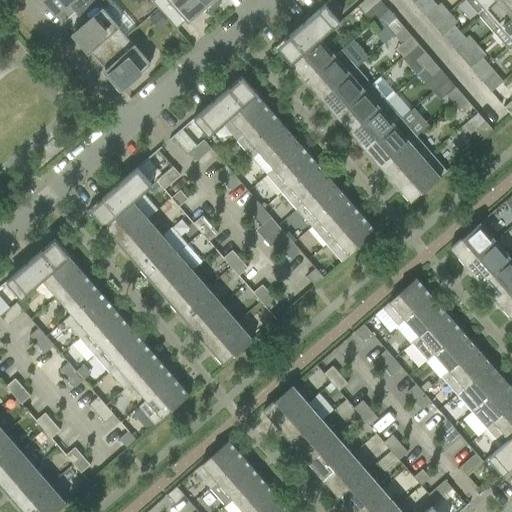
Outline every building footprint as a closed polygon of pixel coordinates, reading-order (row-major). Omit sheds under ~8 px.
[(38,0),(53,16),(55,14),(71,1),(79,11),(91,0),(38,0)] [(90,53),(97,62),(125,38),(117,29),(118,28),(102,9),(110,1),(109,0),(91,0),(79,11),(88,21),(70,36),(87,55),(90,53)] [(198,0),(153,0),(151,2),(175,29),(185,21),(187,24),(206,8),(203,5),(198,0)] [(198,0),(203,5),(206,8),(209,12),(220,3),(217,0),(198,0)] [(363,0),(356,6),(364,15),(373,7),(380,1),(379,0),(363,0)] [(416,0),(413,3),(419,10),(430,0),(416,0)] [(431,0),(430,0),(419,10),(424,17),(437,6),(431,0)] [(464,0),(478,16),(483,11),(484,10),(496,0),(464,0)] [(483,11),(478,16),(492,32),(498,27),(499,27),(511,14),(511,0),(496,0),(484,10),(483,11)] [(387,8),(380,1),(364,15),(371,23),(387,8)] [(424,17),(433,26),(449,12),(441,2),(437,6),(424,17)] [(275,48),(289,65),(338,22),(324,5),(275,48)] [(395,18),(387,8),(371,23),(368,25),(383,42),(393,34),(386,26),(395,18)] [(157,11),(148,19),(158,31),(167,23),(157,11)] [(457,22),(449,12),(433,26),(441,36),(453,25),(457,22)] [(511,14),(498,27),(511,44),(511,43),(511,14)] [(393,34),(394,36),(403,28),(395,18),(386,26),(393,34)] [(441,36),(447,43),(459,32),(453,25),(441,36)] [(403,28),(394,36),(401,44),(410,36),(403,28)] [(459,32),(447,43),(453,49),(465,39),(459,32)] [(453,49),(461,59),(477,45),(469,35),(465,39),(453,49)] [(417,44),(410,36),(401,44),(395,49),(402,56),(417,44)] [(97,62),(105,70),(102,73),(119,92),(121,89),(150,65),(133,45),(132,46),(125,38),(97,62)] [(319,39),(289,65),(304,82),(334,56),(319,39)] [(353,40),(341,50),(356,68),(369,57),(353,40)] [(425,53),(417,44),(402,56),(400,58),(408,67),(425,53)] [(486,54),(477,45),(461,59),(470,68),(482,58),(486,54)] [(304,82),(319,99),(356,68),(341,50),(334,56),(304,82)] [(416,61),(408,67),(416,76),(417,75),(423,69),(432,62),(425,53),(416,61)] [(470,68),(475,75),(487,65),(482,58),(470,68)] [(423,69),(417,75),(424,84),(431,78),(440,70),(432,62),(423,69)] [(487,65),(475,75),(481,82),(493,71),(487,65)] [(319,99),(334,116),(371,85),(356,68),(319,99)] [(447,79),(440,70),(424,84),(431,92),(447,79)] [(493,71),(481,82),(490,92),(502,81),(493,71)] [(380,76),(371,85),(386,102),(395,94),(380,76)] [(192,119),(207,137),(256,94),(241,77),(192,119)] [(454,86),(447,79),(431,92),(438,100),(454,86)] [(334,116),(349,134),(386,102),(371,85),(334,116)] [(445,95),(453,104),(462,96),(454,87),(445,95)] [(222,124),(236,141),(271,111),(256,94),(207,137),(222,124)] [(410,111),(395,94),(386,102),(400,119),(410,111)] [(462,96),(453,104),(461,113),(470,105),(462,96)] [(511,99),(503,107),(510,115),(511,113),(511,99)] [(349,134),(364,151),(394,125),(400,119),(386,102),(349,134)] [(414,107),(410,111),(400,119),(415,136),(429,124),(414,107)] [(236,141),(251,158),(286,128),(271,111),(236,141)] [(477,113),(462,126),(469,135),(475,130),(484,122),(477,113)] [(394,125),(364,151),(379,168),(415,137),(415,136),(400,119),(394,125)] [(484,122),(475,130),(483,139),(492,131),(484,122)] [(286,128),(251,158),(266,176),(301,146),(286,128)] [(379,168),(394,185),(430,154),(415,137),(379,168)] [(203,140),(194,148),(201,157),(210,149),(203,140)] [(266,176),(281,193),(316,163),(301,146),(266,176)] [(201,157),(194,148),(186,155),(194,163),(201,157)] [(430,154),(394,185),(409,203),(446,171),(430,154)] [(281,193),(296,210),(331,180),(316,163),(281,193)] [(216,174),(223,183),(232,175),(225,166),(216,174)] [(156,181),(155,181),(163,190),(179,176),(172,167),(156,181)] [(87,210),(103,228),(132,202),(147,189),(152,185),(136,168),(87,210)] [(232,175),(223,183),(231,191),(240,183),(232,175)] [(296,210),(311,227),(345,197),(331,180),(296,210)] [(152,185),(147,189),(151,194),(159,187),(155,182),(152,185)] [(171,198),(178,207),(187,199),(180,190),(171,198)] [(311,227),(326,244),(360,214),(345,197),(311,227)] [(245,208),(253,217),(262,209),(255,200),(245,208)] [(103,228),(117,245),(147,219),(132,202),(103,228)] [(262,209),(253,217),(261,226),(270,218),(262,209)] [(360,214),(326,244),(341,262),(376,232),(360,214)] [(193,224),(201,233),(210,225),(202,216),(193,224)] [(117,245),(132,262),(162,236),(147,219),(117,245)] [(449,249),(465,267),(494,241),(479,223),(449,249)] [(210,225),(201,233),(208,241),(217,234),(210,225)] [(162,236),(132,262),(147,280),(177,254),(187,245),(172,228),(162,236)] [(275,243),(283,251),(292,244),(285,235),(275,243)] [(20,300),(41,281),(68,257),(54,240),(5,282),(20,300)] [(465,267),(480,284),(509,258),(494,241),(465,267)] [(292,244),(283,251),(291,260),(300,252),(292,244)] [(223,258),(231,268),(240,260),(232,250),(223,258)] [(147,280),(162,297),(192,271),(177,254),(147,280)] [(41,281),(55,298),(83,274),(68,257),(41,281)] [(480,284),(495,301),(511,285),(511,261),(509,258),(480,284)] [(240,260),(231,268),(238,276),(247,268),(240,260)] [(306,277),(314,286),(322,278),(314,269),(306,277)] [(162,297),(177,314),(207,288),(192,271),(162,297)] [(63,321),(64,321),(98,291),(83,274),(55,298),(70,315),(63,321)] [(381,308),(397,326),(403,320),(431,296),(416,278),(381,308)] [(253,293),(261,302),(270,294),(262,285),(253,293)] [(511,285),(495,301),(509,318),(511,316),(511,285)] [(177,314),(192,331),(222,305),(207,288),(177,314)] [(64,321),(79,338),(113,308),(98,291),(64,321)] [(270,294),(261,302),(268,310),(277,302),(270,294)] [(431,296),(403,320),(418,337),(446,313),(431,296)] [(15,303),(6,311),(14,320),(22,312),(15,303)] [(192,331),(207,348),(237,323),(222,305),(192,331)] [(79,338),(94,356),(128,325),(113,308),(79,338)] [(14,320),(6,311),(0,316),(0,318),(6,326),(14,320)] [(411,343),(426,360),(433,354),(461,330),(446,313),(418,337),(411,343)] [(237,323),(207,348),(222,366),(252,340),(237,323)] [(94,356),(109,373),(143,343),(128,325),(94,356)] [(362,325),(354,332),(362,341),(370,334),(362,325)] [(28,337),(36,345),(45,338),(37,329),(28,337)] [(461,330),(433,354),(448,372),(476,347),(461,330)] [(45,338),(36,345),(43,354),(52,346),(45,338)] [(109,373),(124,390),(158,360),(143,343),(109,373)] [(441,378),(456,395),(491,365),(476,347),(448,372),(441,378)] [(376,358),(384,367),(393,359),(385,351),(376,358)] [(393,359),(384,367),(391,376),(400,368),(393,359)] [(158,360),(130,384),(131,385),(134,388),(145,401),(173,377),(158,360)] [(57,371),(66,380),(75,372),(66,363),(57,371)] [(456,395),(471,412),(506,382),(491,365),(456,395)] [(323,374),(330,382),(339,374),(332,366),(323,374)] [(75,372),(66,380),(73,389),(82,381),(75,372)] [(339,374),(330,382),(338,392),(347,384),(339,374)] [(145,401),(138,407),(154,425),(189,395),(173,377),(145,401)] [(5,387),(14,396),(23,388),(14,379),(5,387)] [(511,388),(506,382),(471,412),(472,412),(486,429),(511,406),(511,388)] [(406,393),(414,402),(423,394),(415,385),(406,393)] [(262,411),(277,429),(307,403),(292,386),(262,411)] [(23,388),(14,396),(21,404),(30,396),(23,388)] [(423,394),(414,402),(421,410),(430,402),(423,394)] [(88,405),(96,414),(105,406),(97,398),(88,405)] [(353,408),(360,417),(369,409),(362,401),(353,408)] [(277,429),(292,446),(322,420),(307,403),(277,429)] [(105,406),(96,414),(103,423),(112,415),(105,406)] [(511,406),(486,429),(501,446),(511,436),(511,406)] [(369,409),(360,417),(368,426),(377,418),(369,409)] [(35,421),(43,430),(53,422),(45,413),(35,421)] [(436,427),(443,436),(452,428),(445,419),(436,427)] [(292,446),(307,463),(337,437),(322,420),(292,446)] [(53,422),(43,430),(51,438),(60,431),(53,422)] [(452,428),(443,436),(451,445),(460,437),(452,428)] [(118,439),(126,449),(135,441),(127,432),(118,439)] [(0,437),(0,468),(20,451),(5,434),(0,437)] [(382,442),(390,451),(399,444),(391,434),(382,442)] [(511,436),(501,446),(487,459),(501,476),(511,466),(511,436)] [(307,463),(322,480),(352,455),(337,437),(307,463)] [(194,471),(209,489),(244,458),(228,441),(194,471)] [(399,444),(390,451),(398,460),(407,453),(399,444)] [(65,455),(73,465),(82,457),(74,448),(65,455)] [(0,468),(0,488),(5,494),(35,468),(20,451),(0,468)] [(475,454),(466,462),(473,470),(482,462),(475,454)] [(322,480),(337,498),(367,472),(352,455),(322,480)] [(82,457),(73,465),(80,473),(89,465),(82,457)] [(224,506),(231,500),(259,476),(244,458),(209,489),(224,506)] [(473,470),(466,462),(459,468),(466,476),(482,462),(473,470)] [(5,494),(20,511),(50,485),(35,468),(5,494)] [(413,477),(420,486),(429,478),(422,469),(413,477)] [(337,498),(349,511),(355,511),(382,489),(367,472),(337,498)] [(231,500),(241,511),(251,511),(274,493),(259,476),(231,500)] [(444,480),(428,495),(435,503),(451,489),(444,480)] [(50,485),(20,511),(53,511),(65,502),(50,485)] [(175,487),(166,495),(174,504),(183,496),(175,487)] [(355,511),(390,511),(397,506),(382,489),(355,511)] [(286,511),(289,510),(274,493),(251,511),(286,511)]
